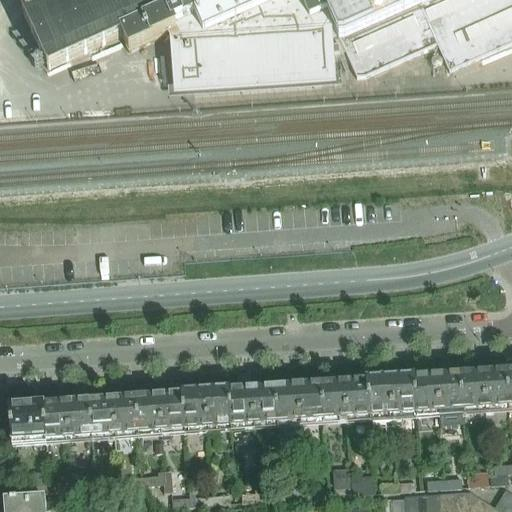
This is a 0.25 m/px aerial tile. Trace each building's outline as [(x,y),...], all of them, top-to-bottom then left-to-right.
[(449,75),(511,47),(511,0),(62,0),(23,18),(47,72),(121,39),(128,56),(168,38),(170,43),(174,100),(335,88),(333,59),(339,58),(343,57),(356,82),(365,82),(437,49),(449,75)] [(494,377),(483,377),(485,413),(508,412),(505,373),(494,374),(494,377)] [(471,376),(459,377),(462,415),(485,413),(483,377),(471,378),(471,376)] [(448,380),(437,381),(439,417),(462,415),(459,377),(448,377),(448,380)] [(425,379),(412,380),(415,419),(439,417),(437,381),(425,381),(425,379)] [(412,380),(390,382),(393,421),(415,419),(412,380)] [(390,382),(366,383),(369,422),(393,421),(390,382)] [(355,386),(344,387),(346,424),(369,422),(366,383),(355,384),(355,386)] [(334,386),(320,387),(323,426),(346,424),(344,387),(334,388),(334,386)] [(309,390),(298,391),(300,428),(323,426),(320,387),(309,387),(309,390)] [(286,389),(274,390),(277,430),(300,428),(298,391),(287,391),(286,389)] [(263,393),(251,394),(254,432),(277,430),(274,390),(263,391),(263,393)] [(240,392),(228,393),(231,433),(254,432),(251,394),(240,395),(240,392)] [(228,393),(204,395),(207,435),(231,433),(228,393)] [(204,395),(182,396),(184,437),(207,435),(204,395)] [(161,439),(184,437),(182,396),(170,397),(170,400),(159,401),(161,439)] [(138,441),(161,439),(159,401),(149,402),(149,399),(135,400),(138,441)] [(123,403),(113,404),(115,442),(138,441),(135,400),(123,401),(123,403)] [(101,402),(89,403),(92,444),(115,442),(113,404),(101,405),(101,402)] [(70,446),(92,444),(89,403),(78,404),(78,406),(67,407),(70,446)] [(44,409),(46,448),(70,446),(67,407),(55,408),(55,406),(44,406),(44,409)] [(44,409),(13,411),(10,414),(12,451),(46,448),(44,409)] [(493,479),(493,489),(507,487),(506,477),(511,477),(511,467),(510,467),(492,468),(492,475),(493,479)] [(493,489),(493,479),(488,480),(488,471),(465,473),(467,491),(493,489)] [(349,473),(333,474),(335,500),(350,499),(349,473)] [(165,474),(158,475),(159,488),(166,488),(165,474)] [(374,480),(351,481),(352,499),(375,498),(374,480)] [(157,481),(141,482),(141,490),(158,489),(157,481)] [(141,482),(118,483),(119,491),(141,490),(141,482)] [(118,483),(110,484),(111,492),(119,491),(118,483)] [(461,483),(444,484),(445,494),(462,492),(461,483)] [(108,484),(95,485),(95,493),(109,492),(108,484)] [(444,484),(427,486),(428,495),(445,494),(444,484)] [(95,485),(78,486),(78,494),(95,493),(95,485)] [(415,486),(398,488),(398,496),(416,494),(415,486)] [(65,487),(49,488),(50,496),(66,495),(65,487)] [(173,497),(172,488),(164,489),(164,497),(173,497)] [(398,488),(381,489),(382,497),(398,496),(398,488)] [(511,511),(511,497),(504,492),(493,509),(497,511),(511,511)] [(467,511),(471,495),(450,497),(451,511),(467,511)] [(487,511),(490,508),(471,495),(467,511),(487,511)] [(273,505),(272,497),(257,498),(257,506),(273,505)] [(451,511),(450,497),(440,498),(440,511),(451,511)] [(257,506),(257,498),(242,499),(242,507),(257,506)] [(322,498),(305,499),(305,501),(306,507),(323,506),(322,498)] [(429,511),(428,498),(417,499),(417,511),(429,511)] [(440,511),(440,498),(428,498),(429,511),(440,511)] [(405,511),(417,511),(417,499),(404,500),(405,511)] [(229,500),(212,501),(212,509),(230,508),(229,500)] [(189,501),(172,503),(172,511),(189,510),(189,501)] [(212,501),(196,502),(196,510),(212,509),(212,501)] [(4,511),(45,511),(44,502),(4,504),(4,511)]
